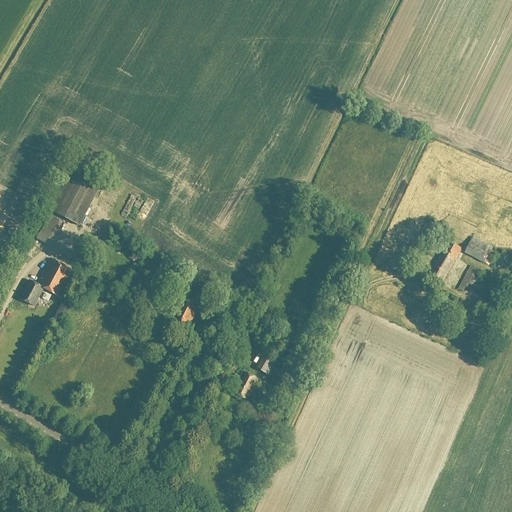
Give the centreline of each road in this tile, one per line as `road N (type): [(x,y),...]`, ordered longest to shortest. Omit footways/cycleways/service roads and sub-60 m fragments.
road 1 (unclassified): [(185,511),(0,404)]
road 2 (track): [(111,511),(0,444)]
